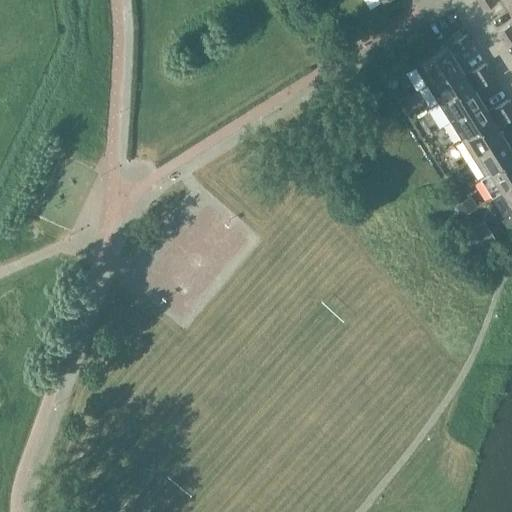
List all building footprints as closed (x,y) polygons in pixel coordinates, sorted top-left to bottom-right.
[(494,0),(484,0),(480,3),(484,10),(496,3),(494,0)] [(511,0),(503,0),(510,10),(511,8),(511,0)] [(511,23),(498,33),(502,40),(511,33),(511,8),(510,10),(511,13),(511,23)] [(511,44),(511,33),(502,40),(507,47),(511,44)] [(454,42),(459,50),(470,42),(466,35),(454,42)] [(415,66),(427,85),(459,65),(447,46),(421,62),(422,62),(415,66)] [(427,85),(439,103),(489,72),(484,64),(466,76),(459,65),(427,85)] [(439,103),(450,121),(482,101),(475,90),(494,79),(489,72),(439,103)] [(450,121),(462,140),(494,120),(482,101),(450,121)] [(495,108),(500,116),(511,108),(507,101),(495,108)] [(511,108),(500,116),(504,123),(511,118),(511,108)] [(462,140),(473,158),(505,138),(500,129),(504,127),(504,123),(500,116),(494,120),(462,140)] [(485,176),(491,172),(511,159),(511,148),(511,149),(505,138),(473,158),(485,176)] [(511,159),(491,172),(502,191),(511,184),(511,159)] [(511,184),(502,191),(511,206),(511,184)]
